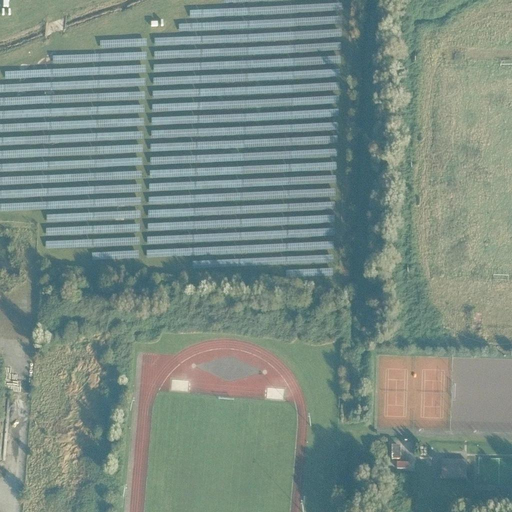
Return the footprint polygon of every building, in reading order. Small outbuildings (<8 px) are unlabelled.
[(318,24),(345,24),(344,3),(317,4),(318,24)] [(174,145),(175,148),(181,147),(182,152),(190,151),(189,143),(174,145)] [(338,208),(336,201),(319,204),(320,211),(338,208)] [(309,224),(338,222),(337,215),(303,217),(304,222),(309,222),(309,224)] [(319,249),(336,250),(337,229),(318,228),(318,239),(319,239),(319,249)] [(467,461),(442,461),(442,480),(467,480),(467,461)]
